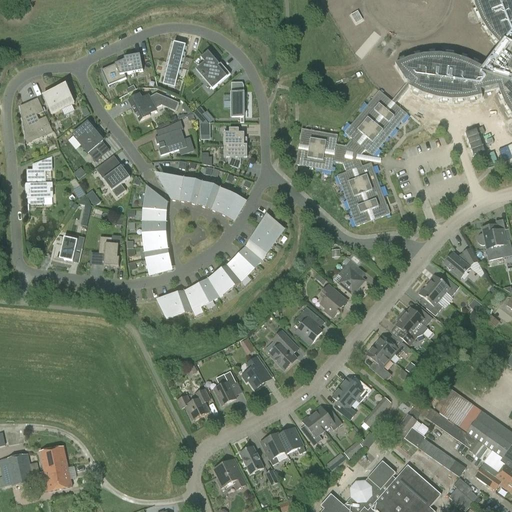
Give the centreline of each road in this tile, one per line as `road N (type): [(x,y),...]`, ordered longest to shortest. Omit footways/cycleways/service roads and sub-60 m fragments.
road 1 (residential): [(265,172),(239,226),(180,274),(118,284),(22,267),(9,91),(33,72),(77,65)]
road 2 (residential): [(196,495),(196,457),(285,407),(324,373),(423,255)]
road 3 (residential): [(77,65),(168,29),(229,45),(263,105),(265,172)]
road 4 (residential): [(196,495),(134,502),(105,486),(70,436),(0,426)]
road 5 (unknown): [(365,0),(391,88),(454,127),(459,107),(442,104)]
road 6 (residential): [(265,172),(352,243),(398,241),(423,255)]
road 7 (residential): [(77,65),(102,116),(150,177)]
